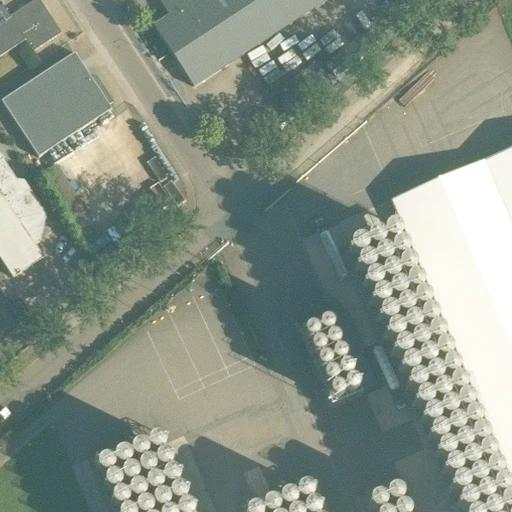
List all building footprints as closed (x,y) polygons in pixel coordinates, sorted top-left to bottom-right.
[(0,58),(24,43),(31,54),(61,35),(37,0),(9,19),(1,8),(0,8),(0,58)] [(163,0),(160,3),(169,18),(153,28),(193,89),(329,0),(163,0)] [(1,103),(38,160),(111,112),(74,55),(1,103)] [(511,511),(511,150),(391,202),(511,484),(511,511)] [(2,160),(0,161),(0,259),(12,280),(43,260),(35,247),(40,244),(46,216),(23,182),(15,180),(7,168),(2,160)] [(398,245),(399,242),(399,239),(398,237),(396,234),(394,232),(391,232),(388,232),(385,233),(383,235),(381,238),(381,241),(382,244),(383,246),(385,248),(388,249),(391,249),(394,249),(396,247),(398,245)] [(381,252),(382,250),(382,247),(382,244),(380,242),(377,240),(374,239),(371,239),(368,241),(366,243),(365,245),(364,248),(365,251),(367,254),(369,256),(371,257),(374,257),(377,256),(379,255),(381,252)] [(364,259),(365,257),(365,254),(365,251),(363,249),(360,247),(357,246),(354,246),(351,248),(349,250),(348,253),(347,256),(348,259),(350,261),(352,263),(355,264),(357,264),(360,263),(362,262),(364,259)] [(405,261),(406,259),(406,256),(405,253),(403,251),(401,249),(398,248),(395,248),(392,250),(390,252),(388,254),(388,258),(389,261),(390,263),(393,265),(395,266),(398,266),(401,265),(403,264),(405,261)] [(388,269),(389,266),(389,263),(389,261),(387,258),(384,256),(381,256),(378,256),(376,257),(373,259),(372,262),(372,265),(372,268),(374,270),(376,272),(379,273),(381,273),(384,273),(387,271),(388,269)] [(371,276),(372,273),(373,271),(372,268),(370,265),(368,264),(365,263),(361,263),(359,264),(356,266),(355,269),(355,272),(355,275),(357,278),(359,279),(362,280),(365,281),(367,280),(370,278),(371,276)] [(412,278),(413,276),(413,273),(413,270),(411,267),(408,266),(405,265),(402,265),(399,266),(397,269),(396,271),(395,274),(396,277),(398,280),(400,282),(402,283),(405,283),(408,282),(410,280),(412,278)] [(396,286),(397,283),(397,280),(396,278),(394,275),(392,273),(389,272),(386,273),(383,274),(381,276),(379,279),(379,282),(380,285),(381,287),(383,289),(386,290),(389,290),(391,290),(394,288),(396,286)] [(379,293),(380,290),(380,287),(379,285),(377,282),(375,280),(372,280),(369,280),(366,281),(364,283),(362,286),(362,289),(363,292),(364,294),(366,296),(369,297),(372,297),(375,297),(377,295),(379,293)] [(419,295),(420,292),(420,289),(420,287),(418,284),(415,282),(412,281),(409,282),(407,283),(404,285),(403,288),(403,291),(403,294),(405,296),(407,298),(410,299),(412,299),(415,299),(418,297),(419,295)] [(403,302),(404,300),(404,297),(403,294),(401,292),(399,290),(396,289),(393,289),(390,290),(388,293),(386,295),(386,298),(387,301),(388,304),(390,306),(393,307),(396,307),(399,306),(401,305),(403,302)] [(386,309),(387,307),(387,304),(386,301),(384,299),(382,297),(379,296),(376,296),(373,298),(371,300),(369,302),(369,306),(370,308),(371,311),(373,313),(376,314),(379,314),(382,313),(384,312),(386,309)] [(426,312),(427,309),(427,307),(427,304),(425,301),(422,300),(419,299),(416,299),(414,300),(411,302),(410,305),(410,308),(410,311),(412,314),(414,315),(417,316),(419,317),(422,316),(425,314),(426,312)] [(17,322),(28,315),(19,302),(8,310),(17,322)] [(410,320),(411,317),(411,314),(410,311),(408,309),(406,307),(403,306),(400,306),(397,308),(395,310),(393,313),(393,316),(394,319),(395,321),(397,323),(400,324),(403,324),(406,323),(408,322),(410,320)] [(393,327),(394,324),(394,321),(393,318),(391,316),(389,314),(386,313),(383,314),(380,315),(378,317),(376,320),(376,323),(377,326),(378,328),(380,330),(383,331),(386,331),(389,330),(391,329),(393,327)] [(344,314),(330,320),(361,395),(376,388),(344,314)] [(433,329),(434,326),(435,323),(434,320),(432,318),(430,316),(427,315),(424,316),(421,317),(418,319),(417,322),(417,325),(417,328),(419,330),(421,332),(424,333),(427,333),(429,332),(432,331),(433,329)] [(417,336),(418,334),(418,331),(417,328),(415,325),(413,324),(410,323),(407,323),(404,324),(402,326),(400,329),(400,332),(401,335),(402,338),(405,339),(407,340),(410,341),(413,340),(415,338),(417,336)] [(321,325),(320,326),(318,329),(318,331),(318,333),(320,335),(321,337),(324,338),(326,338),(328,337),(330,336),(331,334),(332,332),(332,329),(331,327),(330,326),(328,324),(326,324),(323,324),(321,325)] [(306,331),(304,332),(303,335),(302,337),(303,339),(304,341),(306,343),(308,344),(310,344),(313,343),(314,342),(316,340),(316,338),(316,335),(316,333),(314,332),(312,330),(310,330),(308,330),(306,331)] [(400,343),(401,341),(401,338),(400,335),(399,333),(396,331),(393,330),(390,330),(387,331),(385,334),(384,336),(383,339),(384,342),(385,345),(388,347),(390,348),(393,348),(396,347),(398,345),(400,343)] [(441,346),(442,343),(442,340),(441,338),(439,335),(437,333),(434,332),(431,333),(428,334),(426,336),(424,339),(424,342),(425,345),(426,347),(428,349),(431,350),(434,350),(437,350),(439,348),(441,346)] [(328,340),(326,342),(325,344),(325,346),(325,348),(326,350),(328,352),(330,353),(333,353),(335,352),(337,351),(338,349),(339,347),(339,345),(338,342),(336,341),(335,339),(332,339),(330,339),(328,340)] [(424,353),(425,351),(425,348),(425,345),(423,343),(420,341),(417,340),(414,340),(411,341),(409,344),(408,346),(408,349),(408,352),(410,355),(412,357),(415,358),(417,358),(420,357),(423,356),(424,353)] [(312,346),(311,348),(309,350),(309,352),(310,354),(311,356),(312,358),(315,359),(317,359),(319,358),(321,357),(322,355),(323,353),(323,351),(322,348),(321,347),(319,345),(317,345),(314,345),(312,346)] [(407,360),(408,358),(408,355),(408,352),(406,350),(403,348),(400,347),(397,347),(395,349),(392,351),(391,353),(391,356),(391,359),(393,362),(395,364),(398,365),(400,365),(403,364),(406,363),(407,360)] [(448,362),(449,360),(449,357),(448,354),(447,352),(444,350),(441,349),(438,349),(435,351),(433,353),(432,355),(431,358),(432,361),(433,364),(436,366),(438,367),(441,367),(444,366),(446,365),(448,362)] [(334,354),(332,356),(331,358),(330,360),(331,363),(332,365),(334,366),(336,367),(338,367),(340,367),(342,365),(344,363),(344,361),(344,359),(343,357),(342,355),(340,354),(338,353),(336,354),(334,354)] [(431,370),(432,367),(433,364),(432,362),(430,359),(427,357),(425,357),(421,357),(419,358),(416,360),(415,363),(415,366),(415,369),(417,371),(419,373),(422,374),(425,374),(427,374),(430,372),(431,370)] [(318,360),(316,362),(315,364),(315,366),(315,369),(316,371),(318,372),(320,373),(323,373),(325,373),(327,371),(328,369),(329,367),(329,365),(328,363),(326,361),(324,360),(322,359),(320,359),(318,360)] [(415,377),(416,374),(416,372),(415,369),(413,366),(411,364),(408,364),(405,364),(402,365),(399,367),(398,370),(398,373),(398,376),(400,378),(402,380),(405,381),(408,381),(410,381),(413,379),(415,377)] [(455,380),(456,377),(456,374),(456,372),(454,369),(451,367),(448,366),(445,367),(442,368),(440,370),(439,373),(438,376),(439,379),(441,381),(443,383),(446,384),(448,384),(451,384),(453,382),(455,380)] [(340,370),(338,371),(337,373),(337,376),(337,378),(339,380),(340,381),(343,382),(345,382),(347,382),(349,380),(350,379),(351,376),(351,374),(350,372),(349,370),(347,369),(345,369),(342,369),(340,370)] [(325,376),(323,377),(322,379),(321,382),(322,384),(323,386),(325,387),(327,388),(329,388),(331,388),(333,386),(335,385),(335,382),(335,380),(334,378),(333,376),(331,375),(329,374),(327,375),(325,376)] [(439,387),(440,385),(440,382),(439,379),(437,377),(435,375),(432,374),(429,374),(426,375),(424,378),(422,380),(422,383),(423,386),(424,389),(426,391),(429,392),(432,392),(435,391),(437,389),(439,387)] [(422,394),(423,392),(423,389),(422,386),(420,384),(418,382),(415,381),(412,381),(409,382),(407,385),(405,387),(405,390),(406,393),(407,396),(409,398),(412,399),(415,399),(418,398),(420,397),(422,394)] [(346,384),(345,386),(343,388),(343,390),(344,393),(345,395),(346,396),(349,397),(351,397),(353,396),(355,395),(356,393),(357,391),(357,389),(356,387),(355,385),(353,384),(351,383),(348,383),(346,384)] [(462,396),(463,394),(464,391),(463,388),(461,386),(458,384),(455,383),(452,383),(450,384),(447,387),(446,389),(446,392),(446,395),(448,398),(450,400),(453,401),(456,401),(458,400),(461,399),(462,396)] [(331,390),(329,392),(328,394),(327,396),(328,399),(329,401),(331,402),(333,403),(335,403),(338,402),(339,401),(341,399),(341,397),(341,395),(341,393),(339,391),(337,390),(335,389),(333,389),(331,390)] [(446,404),(447,401),(447,398),(446,396),(444,393),(442,391),(439,390),(436,391),(433,392),(431,394),(429,397),(429,400),(430,403),(431,405),(433,407),(436,408),(439,408),(442,408),(444,406),(446,404)] [(429,411),(430,408),(430,405),(429,403),(428,400),(425,398),(422,398),(419,398),(416,399),(414,401),(413,404),(412,407),(413,410),(414,412),(417,414),(419,415),(422,415),(425,415),(427,413),(429,411)] [(470,414),(471,411),(471,408),(470,406),(468,403),(466,401),(463,400),(460,401),(457,402),(455,404),(453,407),(453,410),(454,413),(455,415),(457,417),(460,418),(463,418),(466,417),(468,416),(470,414)] [(453,421),(454,419),(454,416),(454,413),(452,410),(449,409),(446,408),(443,408),(440,409),(438,411),(437,414),(436,417),(437,420),(439,423),(441,424),(443,426),(446,426),(449,425),(451,423),(453,421)] [(436,428),(437,426),(437,423),(437,420),(435,418),(432,416),(429,415),(426,415),(423,416),(421,419),(420,421),(420,424),(420,427),(422,430),(424,432),(427,433),(429,433),(432,432),(435,431),(436,428)] [(477,430),(478,428),(478,425),(477,422),(475,420),(473,418),(470,417),(467,417),(464,418),(462,421),(461,423),(460,426),(461,429),(462,432),(465,434),(467,435),(470,435),(473,434),(475,432),(477,430)] [(460,438),(461,435),(461,432),(461,430),(459,427),(456,425),(453,424),(450,425),(448,426),(445,428),(444,431),(444,434),(444,437),(446,439),(448,441),(451,442),(453,442),(456,442),(459,440),(460,438)] [(443,445),(444,442),(445,439),(444,437),(442,434),(440,432),(437,432),(433,432),(431,433),(428,435),(427,438),(427,441),(427,444),(429,446),(431,448),(434,449),(437,449),(439,449),(442,447),(443,445)] [(485,447),(486,445),(486,442),(485,439),(483,436),(481,435),(478,434),(475,434),(472,435),(470,437),(468,440),(468,443),(469,446),(470,449),(472,450),(475,451),(478,452),(480,451),(483,449),(485,447)] [(147,445),(146,448),(146,450),(147,453),(149,455),(151,456),(154,457),(157,457),(159,455),(161,453),(163,451),(163,448),(162,445),(160,443),(158,441),(156,440),(153,440),(151,441),(148,443),(147,445)] [(468,455),(469,452),(469,449),(468,446),(467,444),(464,442),(461,441),(458,442),(455,443),(453,445),(452,448),(451,451),(452,454),(453,456),(456,458),(458,459),(461,459),(464,458),(466,457),(468,455)] [(130,452),(129,455),(129,457),(130,460),(132,462),(134,463),(137,464),(140,464),(143,462),(145,460),(146,458),(146,455),(145,452),(144,450),(141,448),(139,447),(136,447),(134,448),(132,450),(130,452)] [(451,462),(452,459),(452,456),(451,454),(450,451),(447,449),(444,448),(441,449),(438,450),(436,452),(435,455),(434,458),(435,461),(437,463),(439,465),(441,466),(444,466),(447,466),(449,464),(451,462)] [(492,464),(493,461),(493,458),(492,456),(490,453),(488,451),(485,450),(482,451),(479,452),(477,454),(475,457),(475,460),(476,463),(477,465),(479,467),(482,468),(485,468),(488,468),(490,466),(492,464)] [(113,459),(112,462),(112,465),(113,467),(115,469),(117,471),(120,471),(123,471),(125,470),(127,468),(128,465),(129,462),(128,459),(126,457),(124,456),(122,455),(119,455),(117,455),(114,457),(113,459)] [(154,462),(154,465),(154,467),(155,470),(156,472),(159,473),(162,474),(164,474),(167,472),(169,470),(170,468),(170,465),(170,462),(168,460),(166,458),(163,457),(161,457),(158,458),(156,460),(154,462)] [(475,471),(476,469),(476,466),(476,463),(474,461),(471,459),(468,458),(465,458),(462,459),(460,462),(459,464),(458,467),(459,470),(461,473),(463,475),(465,476),(468,476),(471,475),(473,473),(475,471)] [(96,466),(95,469),(95,472),(96,474),(98,476),(101,478),(103,478),(106,478),(109,477),(111,475),(112,472),(112,469),(111,466),(110,464),(108,463),(105,462),(102,462),(100,463),(98,464),(96,466)] [(138,469),(137,472),(137,474),(138,477),(139,479),(142,480),(145,481),(148,481),(150,479),(152,477),(153,475),(153,472),(153,469),(151,467),(149,465),(146,464),(144,464),(141,465),(139,467),(138,469)] [(458,478),(459,476),(459,473),(459,470),(457,468),(454,466),(451,465),(448,465),(445,466),(443,469),(442,471),(442,474),(442,477),(444,480),(446,482),(449,483),(451,483),(454,482),(457,481),(458,478)] [(499,481),(500,479),(500,476),(499,473),(497,471),(495,469),(492,468),(489,468),(486,470),(484,472),(482,474),(482,478),(483,480),(484,483),(487,485),(489,486),(492,486),(495,485),(497,484),(499,481)] [(120,476),(120,479),(120,481),(121,484),(122,486),(125,488),(127,488),(130,488),(133,487),(135,485),(136,482),(136,479),(135,476),(134,474),(132,473),(129,472),(127,472),(124,472),(122,474),(120,476)] [(162,479),(161,481),(161,484),(162,486),(164,489),(166,490),(169,491),(172,490),(174,489),(176,487),(177,484),(177,482),(177,479),(175,477),(173,475),(171,474),(168,474),(165,475),(163,477),(162,479)] [(482,489),(483,486),(483,483),(483,481),(481,478),(478,476),(475,476),(472,476),(470,477),(467,479),(466,482),(466,485),(466,488),(468,490),(470,492),(473,493),(475,493),(478,493),(481,491),(482,489)] [(104,483),(103,486),(103,489),(104,491),(106,493),(108,495),(111,495),(114,495),(116,494),(118,492),(119,489),(120,486),(119,483),(117,481),(115,480),(113,479),(110,479),(107,479),(105,481),(104,483)] [(145,486),(144,488),(144,491),(145,493),(147,496),(149,497),(152,498),(155,497),(157,496),(159,494),(160,491),(161,489),(160,486),(158,484),(156,482),(154,481),(151,481),(148,482),(146,484),(145,486)] [(465,496),(466,493),(467,491),(466,488),(464,485),(461,484),(459,483),(455,483),(453,484),(450,486),(449,489),(449,492),(449,495),(451,498),(453,499),(456,500),(459,501),(461,500),(464,498),(465,496)] [(506,498),(507,495),(507,493),(506,490),(505,487),(502,486),(499,485),(496,485),(493,486),(491,488),(490,491),(489,494),(490,497),(491,499),(494,501),(496,502),(499,502),(502,502),(504,500),(506,498)] [(128,493),(127,496),(127,498),(128,501),(130,503),(132,504),(135,505),(138,505),(140,503),(142,501),(143,499),(143,496),(143,493),(141,491),(139,489),(136,488),(134,488),(131,489),(129,491),(128,493)] [(295,500),(296,503),(299,505),(302,506),(305,506),(307,505),(310,503),(311,501),(312,498),(312,495),(311,492),(309,490),(306,488),(303,488),(300,488),(298,489),(295,492),(294,494),(294,497),(295,500)] [(385,501),(387,504),(389,506),(392,507),(395,507),(397,506),(400,504),(401,502),(402,499),(402,496),(401,494),(399,491),(396,490),(393,489),(391,490),(388,491),(386,493),(385,496),(385,499),(385,501)] [(169,496),(168,498),(168,501),(169,503),(171,506),(174,507),(176,508),(179,507),(182,506),(184,504),(185,501),(185,499),(184,496),(183,494),(181,492),(178,491),(175,491),(173,492),(171,493),(169,496)] [(489,506),(490,503),(491,500),(490,497),(488,495),(486,493),(483,492),(479,492),(477,494),(474,496),(473,499),(473,502),(473,505),(475,507),(477,509),(480,510),(483,510),(485,509),(488,508),(489,506)] [(111,500),(110,503),(110,505),(111,508),(113,510),(115,511),(117,511),(118,511),(121,511),(123,510),(125,508),(127,506),(127,503),(126,500),(125,498),(122,496),(120,495),(117,495),(115,496),(112,498),(111,500)] [(277,508),(279,511),(280,511),(291,511),(292,511),(294,508),(295,506),(295,503),(294,500),(292,498),(289,496),(286,496),(283,496),(280,497),(278,500),(277,502),(277,505),(277,508)] [(368,509),(370,511),(381,511),(383,511),(384,509),(385,506),(385,504),(384,501),(382,499),(379,497),(376,497),(374,497),(371,499),(369,501),(368,503),(368,506),(368,509)] [(152,503),(151,505),(152,508),(152,510),(153,511),(165,511),(167,511),(168,508),(168,506),(167,503),(166,501),(164,499),(161,498),(158,498),(156,499),(154,500),(152,503)] [(472,511),(474,510),(474,507),(473,504),(471,502),(469,500),(466,499),(463,499),(460,501),(458,503),(456,506),(456,509),(456,511),(472,511)] [(277,511),(277,509),(276,507),(274,505),(272,503),(269,502),(266,503),(263,504),(261,506),(260,509),(259,511),(277,511)] [(511,511),(511,504),(511,505),(509,503),(506,502),(503,502),(501,504),(498,506),(497,508),(497,511),(496,511),(511,511)]
